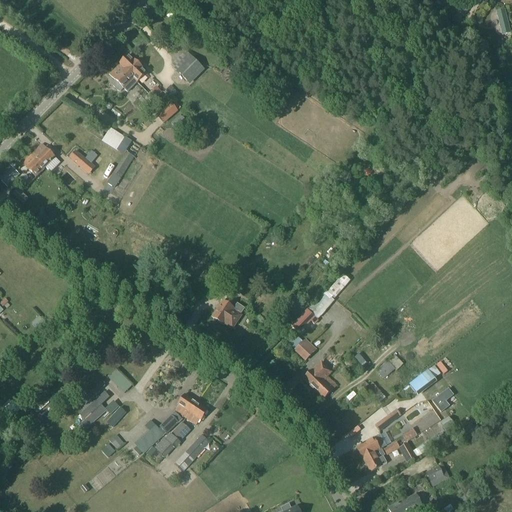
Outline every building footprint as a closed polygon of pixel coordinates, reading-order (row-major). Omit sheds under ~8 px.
[(463,18),(476,0),(464,0),(456,12),(457,13),(463,18)] [(511,34),(505,10),(496,12),(502,37),(511,34)] [(128,57),(118,67),(118,68),(132,81),(136,84),(146,74),(143,71),(133,61),(133,62),(128,58),(128,57)] [(191,57),(176,72),(189,86),(204,71),(191,57)] [(118,68),(110,76),(115,81),(112,85),(113,87),(118,92),(120,93),(124,89),(128,93),(133,87),(136,84),(132,81),(118,68)] [(141,104),(145,108),(152,102),(148,98),(141,104)] [(171,106),(157,117),(164,125),(177,113),(171,106)] [(180,121),(178,119),(171,125),(173,127),(172,127),(179,136),(193,124),(186,116),(180,121)] [(118,153),(127,138),(109,128),(100,142),(118,153)] [(32,156),(45,169),(55,160),(42,146),(32,156)] [(89,177),(95,169),(75,152),(69,160),(89,177)] [(113,176),(107,185),(115,190),(135,159),(126,153),(112,175),(113,176)] [(45,169),(32,156),(24,164),(28,169),(27,170),(36,179),(45,169)] [(13,182),(19,176),(13,170),(9,166),(3,172),(5,174),(13,182)] [(44,214),(40,214),(37,217),(38,221),(40,223),(44,223),(46,221),(46,217),(44,214)] [(244,273),(231,290),(247,301),(258,283),(244,273)] [(302,298),(299,301),(295,298),(290,305),(302,315),(307,309),(304,306),(307,302),(302,298)] [(222,302),(211,319),(223,327),(224,326),(232,331),(242,317),(240,316),(241,314),(241,315),(244,310),(237,305),(234,310),(222,302)] [(300,335),(311,322),(314,325),(318,321),(314,318),(312,319),(305,313),(291,327),(300,335)] [(295,353),(305,362),(313,354),(303,344),(303,345),(299,342),(293,348),(296,352),(295,353)] [(366,365),(359,356),(354,359),(362,368),(366,365)] [(396,373),(403,366),(401,363),(394,357),(388,362),(376,373),(384,381),(395,372),(396,373)] [(343,365),(349,371),(354,366),(349,360),(343,365)] [(313,373),(304,382),(314,392),(328,379),(328,378),(332,374),(322,364),(313,373)] [(408,382),(415,395),(440,381),(432,368),(408,382)] [(112,384),(124,395),(132,387),(121,376),(112,384)] [(328,379),(314,392),(323,401),(332,392),(337,388),(328,379)] [(365,382),(360,386),(377,406),(385,400),(373,385),(369,388),(365,382)] [(88,403),(105,387),(100,383),(83,399),(88,403)] [(453,397),(448,390),(432,403),(441,414),(448,407),(445,403),(453,397)] [(104,391),(96,398),(101,404),(109,397),(104,391)] [(349,402),(356,396),(353,392),(346,399),(349,402)] [(175,413),(185,420),(196,404),(185,396),(177,407),(178,408),(175,413)] [(95,399),(79,414),(90,426),(106,411),(95,399)] [(104,410),(110,416),(118,407),(112,401),(104,410)] [(4,414),(11,422),(23,410),(15,403),(4,414)] [(207,412),(196,404),(185,420),(197,428),(207,412)] [(403,413),(406,422),(421,417),(418,408),(403,413)] [(105,426),(111,431),(126,415),(120,410),(105,426)] [(45,423),(51,414),(45,411),(40,419),(45,423)] [(388,427),(400,417),(396,412),(384,421),(388,427)] [(151,433),(135,447),(142,454),(143,455),(158,442),(164,437),(164,436),(165,435),(167,437),(182,421),(174,413),(159,428),(160,429),(158,431),(156,428),(151,433)] [(395,425),(400,432),(407,427),(402,420),(395,425)] [(412,425),(419,438),(426,435),(420,422),(412,425)] [(452,422),(442,428),(447,437),(457,431),(452,422)] [(152,449),(146,455),(153,460),(158,454),(165,460),(168,456),(174,450),(174,449),(178,444),(179,444),(190,432),(182,425),(171,436),(171,437),(166,442),(164,440),(154,450),(152,449)] [(472,425),(458,434),(464,442),(478,433),(472,425)] [(412,430),(402,436),(407,443),(417,437),(412,430)] [(201,437),(174,467),(182,475),(210,445),(201,437)] [(373,440),(356,449),(363,461),(378,453),(380,452),(379,452),(381,450),(383,449),(386,448),(381,437),(378,438),(373,441),(373,440)] [(117,451),(120,448),(115,442),(112,445),(117,451)] [(396,444),(384,452),(387,457),(399,450),(396,444)] [(417,459),(416,459),(408,444),(399,450),(407,465),(417,459)] [(426,445),(423,446),(418,449),(422,456),(430,451),(426,445)] [(378,453),(363,461),(370,474),(381,468),(387,465),(383,458),(385,457),(381,450),(379,452),(380,452),(378,453)] [(430,485),(444,479),(439,468),(425,474),(430,485)] [(458,492),(464,504),(472,501),(466,489),(458,492)] [(388,511),(415,511),(422,509),(417,496),(388,510),(388,511)]
